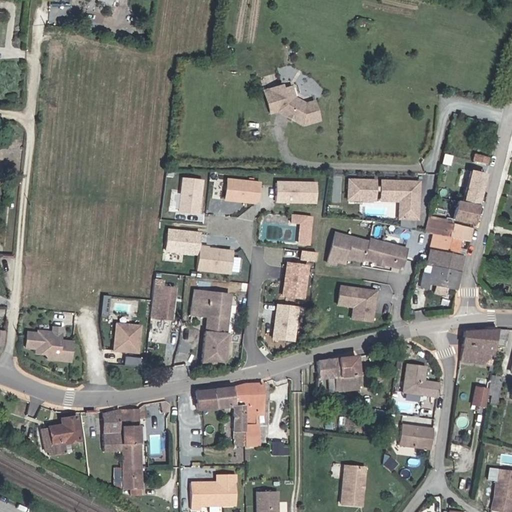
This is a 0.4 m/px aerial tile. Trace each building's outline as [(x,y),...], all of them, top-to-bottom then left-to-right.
[(403,31),(374,26),(369,53),(402,59),(406,42),(401,41),(403,31)] [(288,81),(260,89),(267,115),(275,112),(300,126),(319,121),(311,99),(303,101),(292,96),(288,81)] [(266,141),(266,121),(254,121),(253,141),(266,141)] [(489,162),(473,158),(470,173),(478,176),(485,178),(489,162)] [(474,192),(478,176),(470,173),(465,189),(474,192)] [(200,178),(178,175),(173,213),(195,215),(200,178)] [(465,189),(459,211),(458,217),(456,223),(473,229),(485,178),(478,176),(474,192),(465,189)] [(257,182),(223,178),(221,202),(255,206),(257,182)] [(372,179),(345,178),(344,201),(371,202),(372,179)] [(417,181),(378,179),(378,200),(396,201),(395,218),(416,219),(417,181)] [(274,180),(273,202),(314,203),(314,181),(274,180)] [(289,222),(297,223),(295,245),(310,246),(312,214),(289,213),(289,222)] [(443,218),(431,215),(431,216),(430,221),(428,233),(431,234),(432,235),(436,236),(432,251),(434,252),(435,252),(456,258),(457,258),(461,244),(458,243),(448,240),(449,239),(450,237),(453,226),(441,222),(443,218)] [(468,246),(472,232),(453,226),(450,237),(449,239),(448,240),(458,243),(461,244),(466,246),(468,246)] [(196,233),(164,229),(162,250),(194,254),(196,233)] [(369,243),(335,235),(328,264),(336,266),(337,262),(345,264),(346,260),(347,258),(351,259),(364,262),(365,260),(378,263),(380,262),(383,263),(385,264),(403,269),(407,249),(369,240),(369,243)] [(230,250),(197,246),(194,271),(227,274),(230,250)] [(432,251),(428,265),(459,273),(464,260),(457,258),(456,258),(435,252),(434,252),(432,251)] [(306,264),(282,261),(277,296),(302,299),(306,264)] [(459,273),(428,265),(421,294),(429,296),(432,289),(440,291),(454,294),(459,273)] [(153,283),(148,314),(169,316),(173,285),(153,283)] [(374,321),(376,287),(336,285),(334,305),(351,306),(350,319),(374,321)] [(228,293),(194,288),(193,293),(209,295),(208,301),(227,304),(228,293)] [(190,313),(207,316),(205,333),(204,333),(199,362),(222,366),(227,332),(223,332),(227,304),(208,301),(209,295),(193,293),(190,313)] [(101,294),(100,313),(107,314),(109,295),(101,294)] [(293,341),(296,307),(273,304),(269,339),(293,341)] [(138,326),(112,322),(108,351),(135,354),(138,326)] [(47,334),(24,331),(22,349),(33,351),(32,355),(43,357),(43,360),(69,363),(72,342),(57,340),(59,327),(48,326),(47,334)] [(490,333),(491,333),(480,333),(469,333),(460,334),(455,362),(483,368),(484,366),(490,333)] [(505,333),(493,333),(490,345),(490,350),(502,351),(505,333)] [(330,363),(313,365),(315,380),(312,380),(311,398),(352,394),(348,361),(330,363)] [(428,365),(406,363),(403,394),(439,398),(440,382),(426,381),(428,365)] [(485,372),(484,378),(488,379),(485,394),(494,396),(498,375),(485,372)] [(481,394),(481,392),(468,389),(465,406),(478,409),(481,394)] [(239,451),(245,450),(245,434),(251,434),(250,426),(250,423),(256,423),(255,393),(237,392),(234,391),(232,391),(224,392),(225,411),(225,414),(226,414),(231,414),(237,415),(239,415),(239,430),(239,433),(239,436),(239,446),(239,451)] [(221,414),(225,414),(225,411),(224,392),(184,397),(184,413),(184,414),(221,414)] [(184,397),(173,397),(174,414),(184,414),(184,413),(184,397)] [(116,413),(116,447),(132,446),(132,412),(116,413)] [(113,447),(113,413),(96,416),(96,434),(91,435),(91,453),(113,454),(113,447)] [(226,436),(230,436),(233,436),(238,436),(239,436),(239,433),(239,430),(239,415),(237,415),(231,414),(226,414),(226,419),(226,436)] [(39,428),(39,455),(59,454),(59,444),(73,443),(72,421),(58,421),(58,427),(39,428)] [(433,450),(435,428),(402,424),(399,447),(433,450)] [(153,454),(164,454),(163,434),(153,435),(153,454)] [(114,462),(114,477),(121,477),(121,472),(132,472),(132,446),(116,447),(115,462),(114,462)] [(71,461),(65,457),(62,463),(67,466),(71,461)] [(356,510),(357,493),(355,493),(355,489),(357,490),(358,473),(338,471),(336,509),(356,510)] [(121,477),(114,477),(114,494),(133,493),(132,472),(121,472),(121,477)] [(497,480),(489,478),(481,511),(503,511),(511,477),(499,474),(497,480)] [(227,481),(208,481),(209,489),(182,490),(182,511),(216,511),(228,511),(227,481)] [(250,499),(249,511),(270,511),(271,499),(250,499)]
